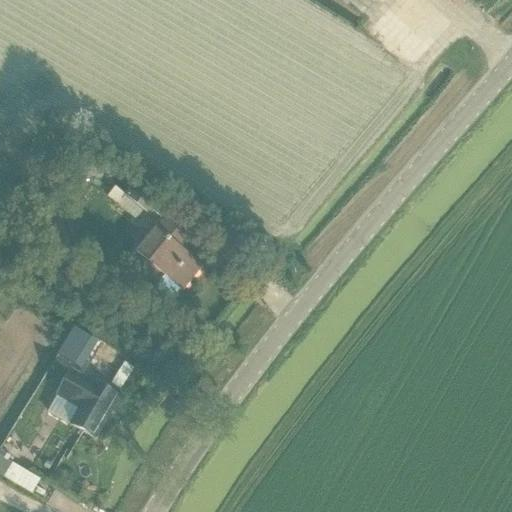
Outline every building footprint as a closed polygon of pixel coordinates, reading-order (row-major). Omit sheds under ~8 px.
[(418,46),(428,55),(441,43),(431,33),(418,46)] [(391,61),(398,47),(388,42),(381,56),(391,61)] [(373,62),(362,75),(389,97),(400,83),(373,62)] [(277,148),(301,166),(308,157),(284,139),(277,148)] [(151,217),(165,199),(138,177),(124,194),(126,196),(151,217)] [(126,196),(124,194),(117,188),(109,197),(119,205),(126,196)] [(165,218),(124,268),(148,288),(160,273),(166,277),(154,292),(169,304),(181,289),(184,292),(204,267),(185,251),(193,242),(165,218)] [(82,369),(89,357),(97,344),(76,330),(60,356),(82,369)] [(70,425),(97,440),(121,397),(97,379),(95,382),(74,369),(58,397),(79,409),(70,425)] [(0,477),(6,480),(13,467),(0,459),(0,477)]
